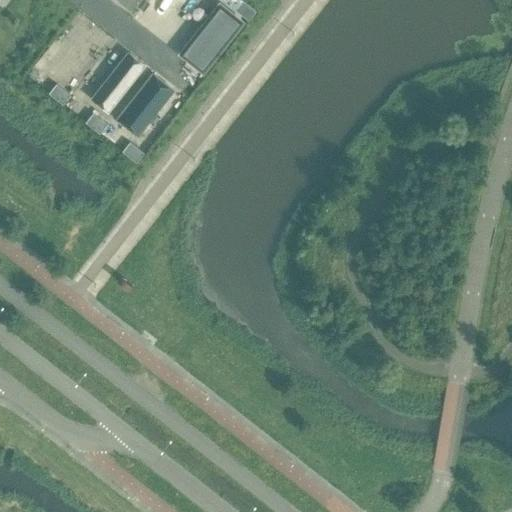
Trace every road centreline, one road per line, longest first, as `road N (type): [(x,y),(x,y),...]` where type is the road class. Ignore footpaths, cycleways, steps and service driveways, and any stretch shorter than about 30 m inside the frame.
road 1 (tertiary): [(289,511),(0,285)]
road 2 (tertiary): [(0,335),(130,439)]
road 3 (unclassified): [(0,378),(80,441),(130,439)]
